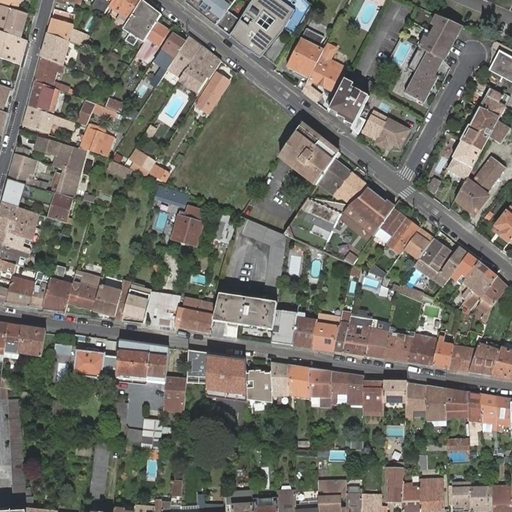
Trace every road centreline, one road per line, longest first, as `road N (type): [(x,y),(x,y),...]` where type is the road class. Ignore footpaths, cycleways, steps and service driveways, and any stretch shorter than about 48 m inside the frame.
road 1 (residential): [(0,314),(511,390)]
road 2 (residential): [(401,186),(161,0)]
road 3 (residential): [(48,0),(0,180)]
road 4 (residential): [(401,186),(472,55)]
road 5 (residential): [(511,272),(401,186)]
